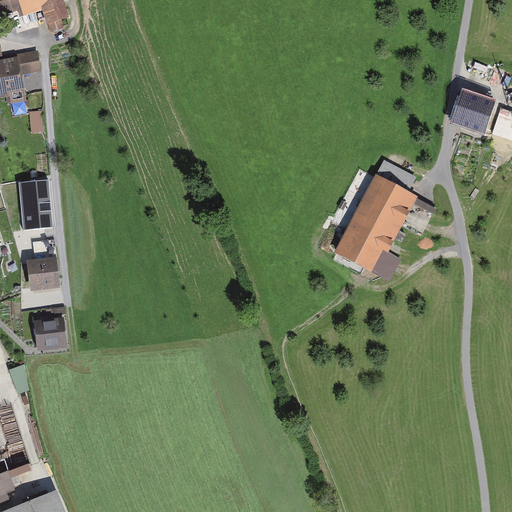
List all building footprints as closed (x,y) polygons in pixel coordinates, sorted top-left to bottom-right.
[(57,5),(54,0),(0,0),(0,12),(1,15),(19,9),(21,14),(43,7),(51,30),(62,26),(59,18),(67,16),(63,3),(57,5)] [(35,54),(0,60),(0,94),(10,93),(11,101),(25,99),(20,73),(38,69),(35,54)] [(491,102),(463,93),(453,122),(482,131),(491,102)] [(511,112),(499,108),(490,137),(511,144),(511,112)] [(40,114),(28,115),(30,134),(42,133),(40,114)] [(418,198),(377,177),(337,253),(378,274),(418,198)] [(49,180),(19,183),(23,230),(53,227),(49,180)] [(29,263),(32,288),(57,285),(55,260),(29,263)] [(37,323),(40,348),(66,345),(63,320),(37,323)] [(10,374),(20,398),(33,392),(23,369),(10,374)] [(0,496),(18,489),(15,481),(34,473),(28,457),(9,465),(8,461),(0,463),(0,496)] [(54,511),(44,487),(0,506),(0,511),(54,511)]
